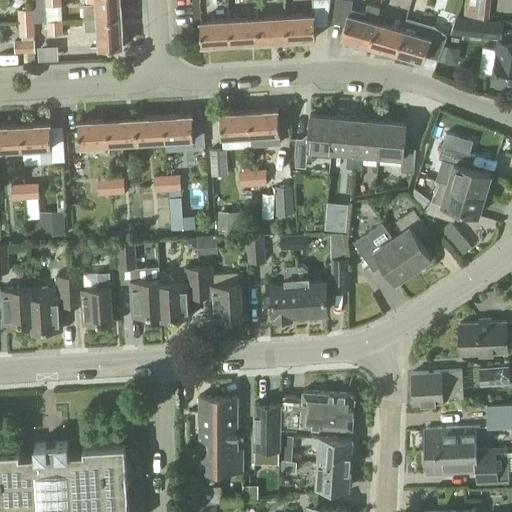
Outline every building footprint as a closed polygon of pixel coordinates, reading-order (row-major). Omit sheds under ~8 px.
[(121,17),(119,0),(95,0),(96,3),(83,4),(84,19),(96,19),(121,17)] [(334,0),(332,22),(343,25),(339,38),(367,46),(374,23),(379,7),(367,4),(365,13),(351,9),(352,0),(334,0)] [(18,22),(32,21),(31,8),(18,9),(18,22)] [(313,14),(284,16),(286,41),(314,39),(313,14)] [(284,16),(256,18),(257,43),(286,41),(284,16)] [(121,17),(96,19),(98,47),(110,46),(110,48),(121,48),(121,46),(122,46),(121,17)] [(256,18),(227,19),(229,44),(257,43),(256,18)] [(456,18),(449,34),(500,39),(502,22),(456,18)] [(200,21),(199,21),(200,46),(229,44),(227,19),(200,21)] [(23,35),(33,35),(32,21),(18,22),(19,36),(23,35)] [(61,21),(46,21),(47,35),(62,35),(61,21)] [(374,23),(367,46),(394,53),(401,30),(374,23)] [(401,30),(394,53),(422,61),(429,38),(401,30)] [(34,52),(33,40),(14,41),(15,53),(23,53),(34,52)] [(491,85),(511,88),(511,45),(498,43),(491,85)] [(248,111),(250,136),(265,135),(266,146),(278,145),(276,109),(248,111)] [(221,137),(250,136),(248,111),(220,112),(221,137)] [(191,114),(163,115),(164,140),(193,139),(192,127),(191,114)] [(331,150),(334,116),(310,114),(308,138),(295,137),(294,153),(295,167),(306,168),(307,160),(314,160),(318,156),(319,149),(331,150)] [(163,115),(134,117),(136,142),(164,140),(163,115)] [(358,118),(334,116),(331,150),(347,151),(345,167),(353,168),(358,118)] [(134,117),(105,119),(107,144),(136,142),(134,117)] [(382,120),(358,118),(353,168),(361,169),(362,153),(378,154),(382,120)] [(105,119),(77,120),(78,145),(107,144),(105,119)] [(382,120),(378,154),(402,156),(401,171),(413,172),(415,148),(403,147),(405,123),(382,120)] [(49,122),(21,124),(22,148),(39,147),(39,163),(51,163),(51,147),(49,122)] [(21,124),(0,124),(0,149),(22,148),(21,124)] [(447,184),(484,195),(491,174),(465,167),(469,152),(443,144),(438,159),(454,164),(447,184)] [(227,174),(225,150),(210,151),(212,176),(227,174)] [(73,188),(70,168),(61,170),(65,189),(73,188)] [(266,169),(252,170),(252,185),(254,185),(262,184),(267,184),(266,169)] [(252,170),(239,170),(240,186),(252,185),(252,170)] [(180,174),(166,175),(167,190),(181,190),(180,174)] [(295,174),(294,182),(303,183),(303,175),(295,174)] [(166,175),(154,176),(154,191),(167,190),(166,175)] [(91,178),(77,178),(77,211),(91,211),(91,178)] [(109,178),(97,179),(98,195),(110,194),(109,178)] [(124,178),(109,178),(110,194),(125,193),(124,178)] [(447,184),(437,181),(431,201),(430,201),(426,213),(449,220),(452,209),(478,217),(484,195),(447,184)] [(38,183),(24,184),(25,199),(39,198),(38,183)] [(24,184),(11,184),(12,199),(25,199),(24,184)] [(274,187),(276,214),(292,213),(291,186),(274,187)] [(390,238),(412,269),(430,257),(416,235),(426,228),(412,208),(394,220),(401,230),(390,238)] [(38,212),(38,215),(39,235),(63,233),(62,210),(38,212)] [(237,231),(238,213),(218,212),(217,230),(237,231)] [(39,235),(38,215),(26,215),(27,235),(39,235)] [(181,218),(169,218),(169,231),(181,230),(181,218)] [(390,238),(380,222),(352,241),(369,266),(379,259),(394,281),(412,269),(390,238)] [(470,248),(449,222),(438,232),(459,257),(470,248)] [(255,234),(247,235),(249,261),(264,260),(262,234),(255,234)] [(294,247),(294,234),(280,235),(281,248),(294,247)] [(294,234),(294,247),(308,246),(308,234),(294,234)] [(199,237),(199,253),(218,252),(217,236),(199,237)] [(195,248),(195,237),(185,237),(185,244),(189,248),(195,248)] [(135,267),(134,239),(118,240),(119,267),(135,267)] [(8,243),(0,243),(0,272),(9,272),(8,243)] [(331,255),(332,290),(347,290),(346,254),(331,255)] [(199,265),(201,296),(211,295),(213,320),(243,318),(240,281),(213,283),(212,264),(199,265)] [(201,296),(199,265),(185,266),(186,280),(160,282),(159,282),(161,314),(161,319),(191,317),(190,297),(201,296)] [(299,313),(296,265),(284,266),(285,282),(267,283),(268,301),(272,300),(274,317),(290,316),(290,314),(299,313)] [(296,265),(299,313),(327,311),(324,279),(307,281),(306,265),(296,265)] [(69,273),(71,305),(81,304),(82,324),(113,322),(110,271),(97,271),(98,286),(84,287),(83,272),(69,273)] [(32,322),(31,322),(32,331),(62,329),(60,305),(71,305),(69,273),(57,274),(58,293),(32,295),(31,295),(32,322)] [(159,282),(160,282),(160,278),(129,280),(132,315),(161,314),(159,282)] [(3,324),(31,322),(32,322),(31,295),(32,295),(31,286),(1,288),(3,324)] [(507,351),(505,321),(459,323),(461,353),(507,351)] [(479,368),(480,385),(510,383),(509,366),(479,368)] [(411,372),(413,403),(443,401),(443,399),(463,398),(462,369),(441,370),(411,372)] [(282,398),(281,403),(281,427),(296,428),(296,424),(301,424),(301,425),(327,426),(327,411),(329,392),(303,391),(302,399),(282,398)] [(327,411),(327,426),(353,427),(354,398),(350,393),(349,393),(329,392),(327,411)] [(199,396),(199,470),(242,470),(242,449),(237,449),(237,396),(199,396)] [(255,402),(253,461),(280,461),(280,437),(281,427),(281,403),(255,402)] [(486,428),(511,426),(511,403),(485,405),(486,428)] [(424,429),(425,452),(476,449),(474,426),(424,429)] [(282,436),(282,449),(292,449),(292,437),(282,436)] [(319,436),(317,463),(349,465),(350,454),(353,451),(353,445),(351,442),(351,438),(319,436)] [(0,511),(128,511),(128,510),(121,511),(120,488),(127,488),(125,455),(118,456),(117,444),(83,446),(83,451),(67,452),(67,442),(34,444),(35,454),(19,454),(19,450),(0,451),(0,511)] [(476,449),(425,452),(426,474),(477,471),(477,484),(508,482),(506,447),(476,449)] [(296,462),(280,461),(279,471),(296,472),(296,462)] [(349,465),(317,463),(315,487),(348,489),(348,486),(351,483),(351,477),(349,474),(349,465)] [(198,503),(201,503),(201,486),(201,475),(185,476),(185,503),(198,503)] [(240,498),(248,498),(248,484),(240,484),(240,498)] [(248,484),(248,498),(256,498),(256,484),(248,484)] [(201,486),(201,503),(220,501),(221,485),(201,486)]
